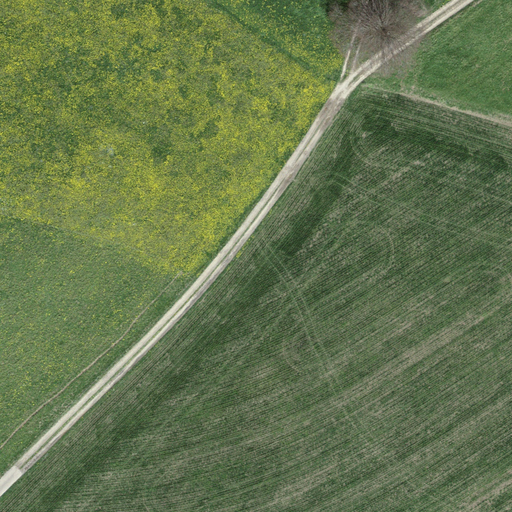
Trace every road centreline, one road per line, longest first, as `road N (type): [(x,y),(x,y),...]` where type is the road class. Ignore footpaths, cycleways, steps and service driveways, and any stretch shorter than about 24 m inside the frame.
road 1 (track): [(0,488),(204,280),(349,82)]
road 2 (track): [(349,82),(469,0)]
